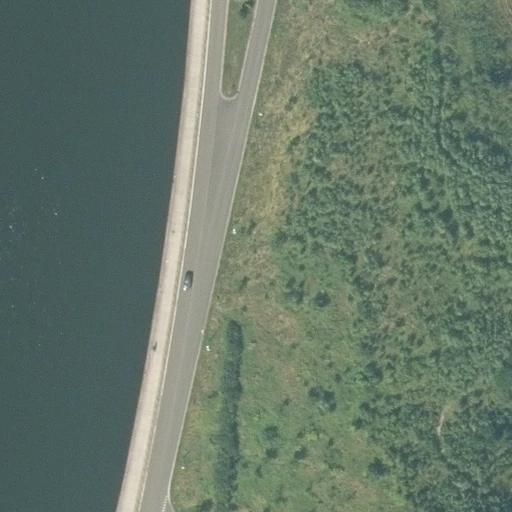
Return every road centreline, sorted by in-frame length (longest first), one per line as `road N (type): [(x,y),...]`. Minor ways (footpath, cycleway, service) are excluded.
road 1 (tertiary): [(213,154),(146,511)]
road 2 (tertiary): [(213,154),(241,89),(262,0)]
road 3 (tertiary): [(213,0),(213,154)]
